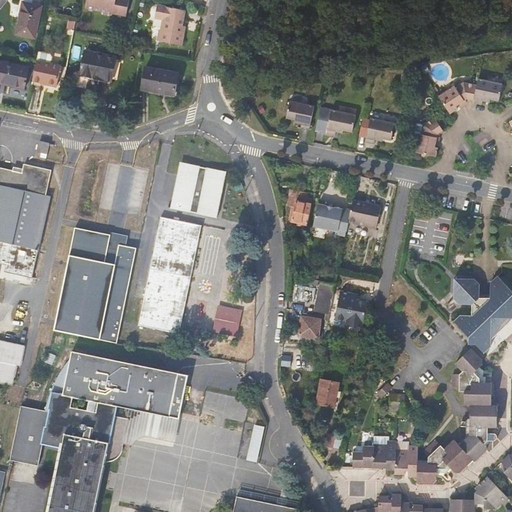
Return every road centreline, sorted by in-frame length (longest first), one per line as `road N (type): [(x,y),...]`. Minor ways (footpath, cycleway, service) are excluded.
road 1 (residential): [(247,137),(274,225),(275,386),(337,511)]
road 2 (residential): [(211,107),(124,136),(0,117)]
road 3 (residential): [(444,180),(247,137)]
